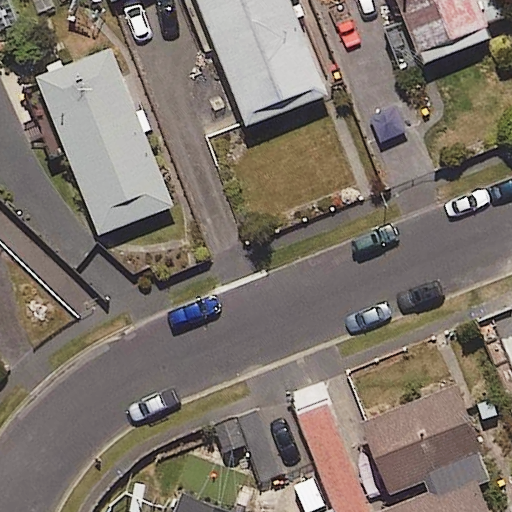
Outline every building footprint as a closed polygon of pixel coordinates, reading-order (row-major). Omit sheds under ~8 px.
[(201,0),(246,125),(328,96),(293,0),(201,0)] [(496,35),(491,22),(481,0),(403,0),(411,21),(387,30),(404,72),(496,35)] [(156,132),(147,108),(139,112),(114,50),(41,79),(102,234),(176,205),(148,136),(156,132)] [(492,511),(484,488),(497,483),(461,389),(368,424),(394,494),(429,481),(435,496),(392,511),(492,511)] [(234,511),(181,491),(172,511),(234,511)]
